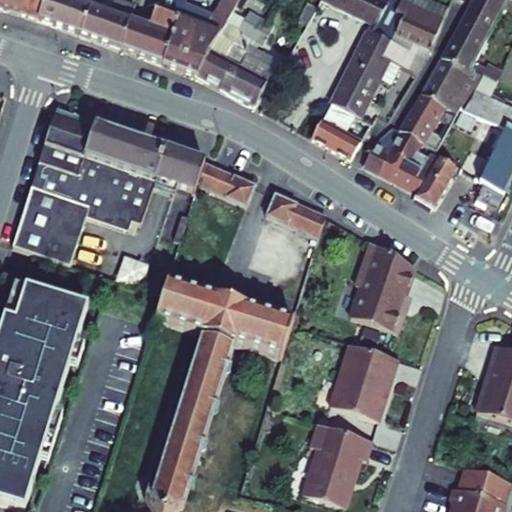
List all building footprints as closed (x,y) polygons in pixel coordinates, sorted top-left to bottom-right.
[(4,0),(1,12),(20,17),(25,0),(4,0)] [(37,22),(44,0),(25,0),(20,17),(37,22)] [(44,0),(37,22),(61,31),(72,3),(75,3),(75,0),(44,0)] [(75,0),(75,3),(72,3),(61,31),(122,54),(128,26),(135,8),(113,0),(75,0)] [(159,0),(148,34),(139,60),(162,68),(180,23),(187,0),(186,0),(159,0)] [(240,2),(236,0),(224,0),(214,18),(185,6),(180,23),(162,68),(196,80),(209,56),(207,56),(226,26),(227,26),(231,18),(240,2)] [(402,0),(388,0),(385,7),(371,1),(369,0),(323,0),(323,2),(376,29),(372,37),(391,46),(394,38),(404,17),(395,14),(401,3),(402,0)] [(425,62),(446,15),(413,0),(402,0),(401,3),(395,14),(404,17),(394,38),(412,46),(408,54),(425,62)] [(425,0),(413,0),(446,15),(448,10),(425,0)] [(475,0),(472,6),(442,61),(470,76),(472,73),(476,65),(504,10),(508,2),(504,0),(475,0)] [(307,5),(296,23),(306,29),(317,10),(307,5)] [(268,38),(275,27),(276,14),(274,12),(267,24),(261,34),(262,35),(268,38)] [(267,24),(248,14),(242,23),(261,34),(267,24)] [(241,25),(231,18),(227,26),(237,32),(241,25)] [(247,53),(250,51),(256,45),(262,35),(261,34),(242,23),(241,25),(237,32),(227,26),(226,26),(207,56),(209,56),(196,80),(225,95),(238,70),(239,71),(247,53)] [(128,26),(122,54),(139,60),(148,34),(138,30),(128,26)] [(256,45),(260,47),(262,48),(268,38),(262,35),(256,45)] [(372,37),(368,35),(331,108),(359,121),(378,82),(374,80),(383,61),(400,70),(416,78),(425,62),(408,54),(391,46),(372,37)] [(408,54),(412,46),(394,38),(391,46),(408,54)] [(277,69),(279,65),(254,53),(250,51),(247,53),(239,71),(238,70),(225,95),(255,111),(268,86),(272,81),(277,83),(283,72),(277,69)] [(292,55),(286,52),(279,65),(277,69),(283,72),(292,55)] [(378,82),(391,88),(400,70),(383,61),(374,80),(378,82)] [(472,73),(470,76),(442,61),(422,98),(457,117),(459,113),(463,115),(475,95),(484,79),(472,73)] [(472,73),(484,79),(475,95),(489,101),(491,98),(501,75),(487,68),(485,71),(476,65),(472,73)] [(489,101),(475,95),(463,115),(505,133),(480,186),(484,188),(504,198),(511,181),(511,132),(506,130),(511,118),(511,111),(503,108),(489,101)] [(399,134),(435,154),(437,155),(444,142),(430,134),(436,124),(437,123),(450,130),(457,117),(422,98),(399,134)] [(491,98),(489,101),(503,108),(505,104),(491,98)] [(311,143),(351,164),(360,145),(359,145),(369,127),(359,121),(331,108),(311,143)] [(171,149),(61,109),(18,243),(75,263),(91,217),(102,220),(105,210),(137,221),(146,224),(158,188),(171,149)] [(363,170),(379,178),(386,164),(392,166),(395,160),(421,174),(431,157),(433,158),(435,154),(399,134),(392,130),(378,143),(363,170)] [(436,158),(444,162),(450,152),(442,147),(436,158)] [(171,149),(158,188),(179,195),(194,157),(171,149)] [(431,157),(421,174),(428,177),(416,197),(414,202),(432,213),(456,172),(433,158),(431,157)] [(386,164),(379,178),(416,197),(428,177),(421,174),(395,160),(392,166),(386,164)] [(251,196),(200,174),(191,199),(242,219),(251,196)] [(484,188),(476,203),(496,213),(504,198),(484,188)] [(319,224),(271,203),(263,226),(313,245),(319,224)] [(105,210),(102,220),(133,231),(137,221),(105,210)] [(408,269),(359,245),(347,291),(356,294),(345,326),(393,340),(400,315),(393,314),(408,269)] [(155,261),(127,252),(119,279),(146,288),(155,261)] [(167,287),(155,324),(208,340),(230,347),(282,363),(293,326),(167,287)] [(26,511),(88,311),(16,288),(0,336),(0,507),(14,511),(26,511)] [(511,339),(506,357),(491,353),(484,372),(489,374),(484,387),(481,385),(470,418),(511,432),(511,339)] [(230,347),(208,340),(207,344),(201,342),(176,424),(170,422),(145,501),(150,511),(181,511),(184,511),(234,352),(229,351),(230,347)] [(344,353),(324,414),(372,430),(392,367),(344,353)] [(311,457),(297,503),(322,511),(339,511),(352,468),(360,470),(366,449),(311,433),(303,455),(311,457)] [(449,511),(448,511),(499,511),(506,488),(460,475),(452,497),(447,494),(443,506),(449,511)]
